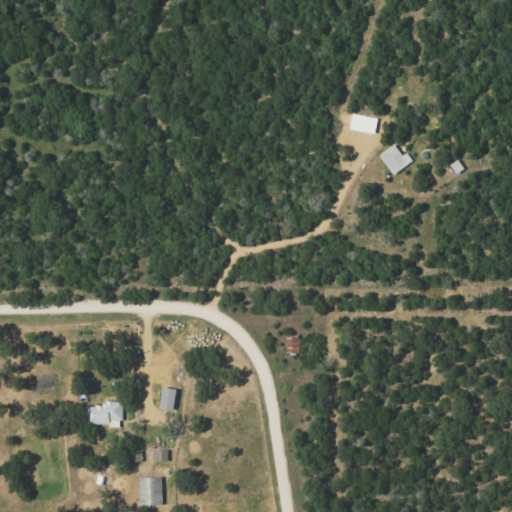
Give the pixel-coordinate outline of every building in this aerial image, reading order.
[(406,152),(401,156),(394,145),(378,155),(392,175),(412,162),(406,152)] [(175,390),(160,387),(157,408),(171,410),(175,390)] [(84,426),(115,425),(115,421),(123,421),(123,403),(83,405),(84,426)] [(152,462),(166,462),(166,450),(152,451),(152,462)] [(131,462),(141,462),(141,451),(130,451),(131,462)] [(138,478),(138,506),(161,505),(160,478),(138,478)]
